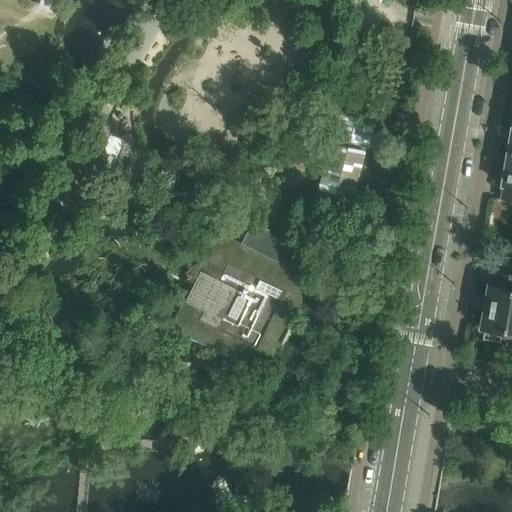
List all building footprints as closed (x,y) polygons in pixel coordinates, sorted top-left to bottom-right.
[(42,0),(39,12),(56,17),(61,0),(42,0)] [(360,117),(338,111),(332,135),(368,144),(374,121),(360,117)] [(353,202),(366,151),(330,142),(317,193),(353,202)] [(107,172),(113,155),(103,152),(97,168),(107,172)] [(511,161),(507,160),(505,170),(501,172),(500,180),(503,182),(502,187),(503,187),(511,188),(511,161)] [(511,188),(503,187),(501,200),(511,201),(511,188)] [(294,318),(313,280),(291,270),(302,247),(287,240),(255,224),(251,222),(250,225),(240,245),(222,236),(218,234),(197,278),(188,297),(180,313),(177,318),(172,328),(216,350),(221,353),(226,355),(266,374),(282,342),(284,338),(287,334),(289,328),(294,318)] [(491,286),(490,289),(488,289),(487,290),(481,324),(484,325),(483,328),(485,329),(483,339),(501,342),(502,332),(511,333),(511,276),(495,273),(492,287),(491,286)] [(307,300),(298,315),(302,319),(305,322),(312,326),(314,327),(322,321),(323,318),(324,311),(326,307),(329,302),(328,292),(321,285),(316,282),(313,289),(312,288),(307,300)] [(278,358),(269,375),(270,385),(279,389),(288,389),(289,389),(299,380),(295,372),(300,363),(308,358),(304,348),(303,347),(295,344),(285,342),(278,358)] [(227,447),(232,448),(233,438),(235,439),(240,439),(240,435),(241,430),(237,429),(238,428),(216,422),(203,424),(193,432),(195,437),(197,441),(197,442),(227,447)]
